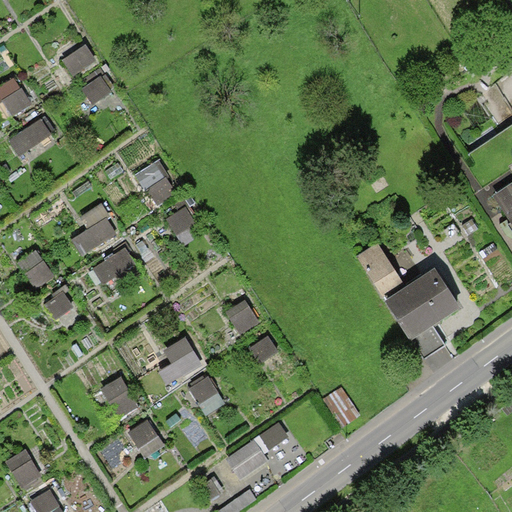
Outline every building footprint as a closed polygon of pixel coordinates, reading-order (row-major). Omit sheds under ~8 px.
[(93,65),(84,52),(62,66),(72,80),(93,65)] [(107,95),(99,83),(82,95),(91,107),(107,95)] [(28,109),(20,96),(4,106),(12,119),(28,109)] [(48,141),(39,127),(9,146),(18,160),(48,141)] [(163,184),(146,196),(156,210),(173,198),(163,184)] [(511,192),(501,199),(511,215),(511,192)] [(185,212),(165,224),(174,239),(194,227),(185,212)] [(104,224),(73,244),(82,258),(113,238),(104,224)] [(362,258),(384,291),(402,279),(381,246),(362,258)] [(123,255),(92,275),(102,290),(133,269),(123,255)] [(25,279),(35,293),(51,281),(41,268),(25,279)] [(439,272),(391,303),(425,355),(444,343),(433,327),(462,308),(439,272)] [(60,298),(43,310),(53,324),(70,313),(60,298)] [(256,326),(247,313),(230,325),(239,337),(256,326)] [(266,343),(250,354),(261,368),(276,357),(266,343)] [(189,355),(172,366),(180,380),(197,370),(189,355)] [(207,384),(190,395),(198,408),(215,397),(207,384)] [(118,386),(102,396),(117,422),(134,412),(118,386)] [(278,423),(260,436),(270,451),(288,438),(278,423)] [(146,428),(128,439),(143,462),(161,450),(146,428)] [(227,459),(240,478),(267,460),(255,441),(227,459)] [(24,457),(8,466),(23,492),(38,483),(24,457)] [(213,482),(201,490),(210,504),(222,496),(213,482)] [(246,496),(224,511),(242,511),(253,505),(246,496)] [(56,511),(47,498),(31,509),(32,511),(56,511)]
